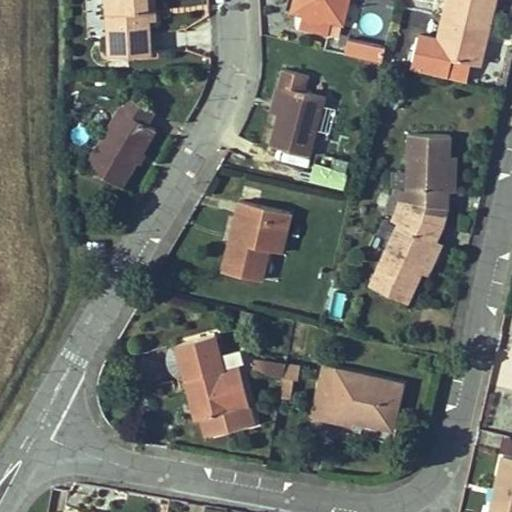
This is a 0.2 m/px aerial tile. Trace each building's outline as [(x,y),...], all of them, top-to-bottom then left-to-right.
[(151,53),(147,0),(106,0),(110,55),(151,53)] [(299,12),(302,0),(294,0),(292,10),(299,12)] [(339,35),(347,0),(302,0),(299,12),(303,12),(299,27),(328,34),(329,33),(339,35)] [(487,36),(495,0),(447,0),(438,38),(419,34),(411,67),(449,77),(453,59),(475,64),(482,34),(487,36)] [(480,65),(487,36),(482,34),(475,64),(480,65)] [(382,62),(386,46),(348,38),(344,54),(382,62)] [(466,70),(467,63),(453,60),(451,67),(466,70)] [(310,155),(326,97),(305,91),(310,75),(283,68),(279,85),(285,87),(279,111),(270,144),(310,155)] [(279,111),(285,87),(279,85),(272,110),(279,111)] [(121,186),(155,128),(147,123),(155,110),(128,94),(86,165),(121,186)] [(448,189),(450,134),(409,133),(407,206),(445,215),(447,207),(448,189)] [(337,174),(341,159),(317,154),(313,168),(337,174)] [(455,189),(456,156),(450,156),(448,189),(455,189)] [(407,187),(408,170),(392,170),(391,186),(407,187)] [(281,251),(291,212),(240,200),(236,217),(240,218),(235,241),(230,240),(223,270),(261,279),(269,248),(281,251)] [(435,241),(443,224),(445,215),(407,206),(405,209),(399,222),(398,224),(391,240),(370,284),(408,301),(430,252),(435,241)] [(399,222),(405,209),(400,208),(398,214),(396,220),(399,222)] [(235,241),(240,218),(236,217),(230,240),(235,241)] [(391,240),(398,224),(383,218),(377,233),(391,240)] [(436,254),(441,244),(435,241),(430,252),(436,254)] [(255,322),(256,313),(243,310),(241,319),(255,322)] [(255,422),(240,365),(225,369),(215,333),(177,344),(186,379),(191,378),(202,417),(207,416),(212,433),(255,422)] [(185,376),(177,345),(170,347),(167,352),(166,358),(167,364),(169,370),(173,375),(178,378),(185,376)] [(284,375),(286,364),(254,358),(252,370),(284,375)] [(297,377),(299,365),(286,364),(284,375),(286,376),(297,377)] [(393,428),(403,383),(324,365),(312,415),(330,419),(331,412),(352,417),(352,419),(393,428)] [(290,397),(294,377),(286,376),(283,396),(290,397)] [(202,417),(191,378),(186,379),(197,419),(202,417)] [(351,424),(352,419),(352,417),(331,412),(330,419),(351,424)] [(212,433),(207,416),(202,417),(206,434),(212,433)] [(511,511),(511,456),(503,454),(496,487),(500,488),(494,511),(511,511)] [(494,511),(500,488),(496,487),(489,511),(494,511)]
